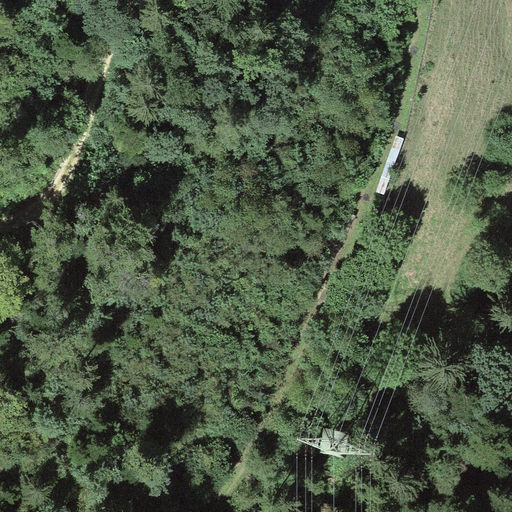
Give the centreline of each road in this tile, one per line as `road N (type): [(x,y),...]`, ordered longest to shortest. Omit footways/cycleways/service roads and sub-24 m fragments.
road 1 (track): [(414,0),(357,217),(265,432),(210,511)]
road 2 (track): [(0,230),(39,212),(73,163),(126,0)]
